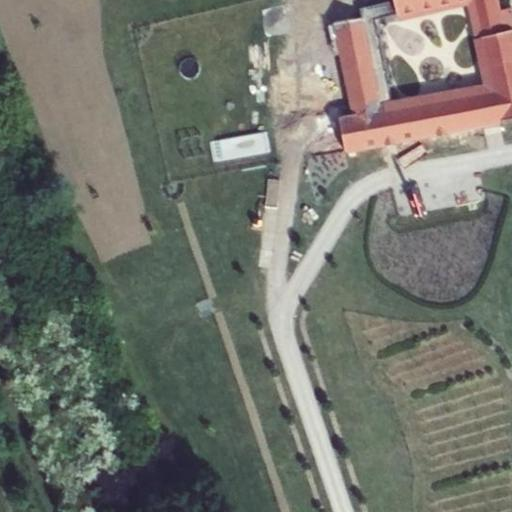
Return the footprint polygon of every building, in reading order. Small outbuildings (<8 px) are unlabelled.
[(393,0),(396,14),(459,0),(393,0)] [(473,0),(482,38),(511,31),(511,10),(511,7),(498,10),(496,0),(473,0)] [(382,112),(362,18),(333,24),(349,102),(335,105),(345,154),(483,124),(476,92),(382,112)] [(511,117),(511,31),(482,38),(492,89),(499,121),(511,117)] [(499,121),(492,89),(476,92),(483,124),(493,122),(499,121)]
